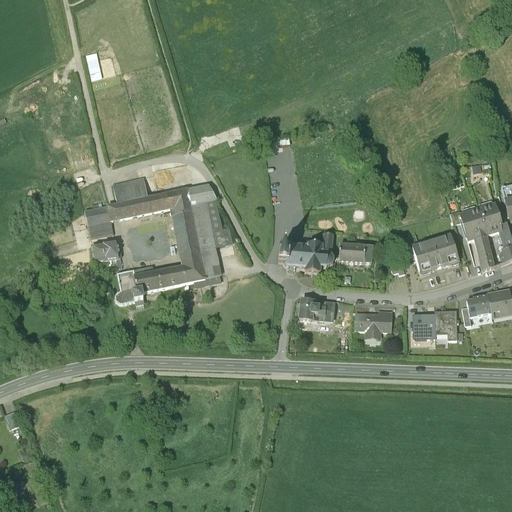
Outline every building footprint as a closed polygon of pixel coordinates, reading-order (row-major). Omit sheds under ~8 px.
[(98,60),(87,62),(92,83),(102,80),(98,60)] [(87,137),(70,141),(73,151),(90,147),(87,137)] [(280,145),(270,147),(271,155),(282,153),(280,145)] [(479,169),(472,170),(473,178),(480,177),(479,169)] [(115,208),(146,202),(143,180),(111,188),(115,208)] [(511,204),(502,207),(509,230),(511,229),(511,185),(502,188),(504,196),(508,194),(511,204)] [(208,190),(186,194),(190,211),(215,206),(208,190)] [(168,216),(170,223),(191,219),(190,211),(186,194),(146,202),(115,208),(107,210),(111,228),(168,216)] [(215,206),(190,211),(191,219),(204,287),(193,290),(194,293),(220,287),(219,281),(221,281),(215,253),(232,248),(228,232),(222,233),(215,206)] [(494,209),(459,219),(461,227),(467,248),(472,247),(481,276),(494,272),(485,242),(498,238),(502,237),(500,230),(494,209)] [(111,228),(107,210),(83,215),(89,243),(113,239),(111,228)] [(461,227),(459,219),(458,216),(450,218),(453,229),(461,227)] [(191,219),(170,223),(179,272),(153,277),(156,297),(193,290),(204,287),(191,219)] [(502,237),(498,238),(503,255),(497,257),(501,270),(511,266),(511,247),(506,228),(500,230),(502,237)] [(288,257),(280,256),(278,268),(287,269),(287,272),(305,274),(305,277),(321,279),(322,271),(328,272),(328,271),(331,270),(333,269),(334,268),(335,265),(335,263),(334,260),(333,258),(336,235),(325,234),(323,247),(309,246),(309,249),(289,247),(288,257)] [(402,239),(395,241),(398,252),(405,250),(403,243),(402,239)] [(410,253),(418,250),(415,240),(403,243),(405,250),(410,253)] [(418,250),(410,253),(415,268),(419,282),(441,275),(459,270),(450,241),(418,250)] [(116,246),(89,250),(92,267),(115,264),(118,264),(117,255),(116,246)] [(372,251),(339,249),(338,267),(371,269),(372,251)] [(394,266),(389,267),(392,278),(397,276),(395,268),(394,266)] [(395,268),(397,276),(398,279),(404,278),(401,266),(395,268)] [(140,301),(156,297),(153,277),(152,272),(117,280),(120,297),(116,299),(114,302),(115,306),(117,308),(120,309),(124,308),(129,306),(130,311),(141,310),(140,301)] [(509,294),(487,299),(490,318),(492,325),(511,320),(511,311),(511,308),(509,294)] [(490,318),(487,299),(465,303),(467,311),(469,322),(490,318)] [(312,305),(302,304),(300,323),(311,324),(311,318),(323,318),(322,323),(332,324),(334,307),(312,306),(312,305)] [(469,322),(467,311),(460,312),(464,330),(470,329),(469,322)] [(378,320),(356,319),(355,334),(368,335),(367,340),(377,340),(377,335),(390,336),(391,317),(378,316),(378,320)] [(435,316),(435,319),(435,338),(446,337),(447,344),(455,344),(455,336),(455,316),(435,316)] [(435,319),(412,319),(413,343),(414,343),(414,341),(427,340),(427,343),(435,343),(435,338),(435,319)] [(16,416),(4,421),(10,434),(21,429),(16,416)]
